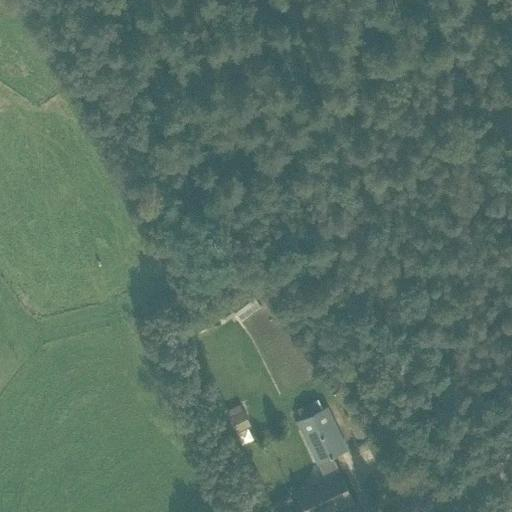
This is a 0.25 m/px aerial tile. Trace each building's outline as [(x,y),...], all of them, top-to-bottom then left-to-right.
[(229,306),(234,313),(240,321),(259,306),(248,291),(229,306)] [(229,306),(222,312),(227,319),(234,313),(229,306)] [(298,420),(319,463),(348,449),(327,406),(298,420)] [(243,410),(229,417),(236,431),(250,424),(243,410)] [(296,492),(301,502),(305,511),(325,511),(353,499),(340,472),(296,492)]
